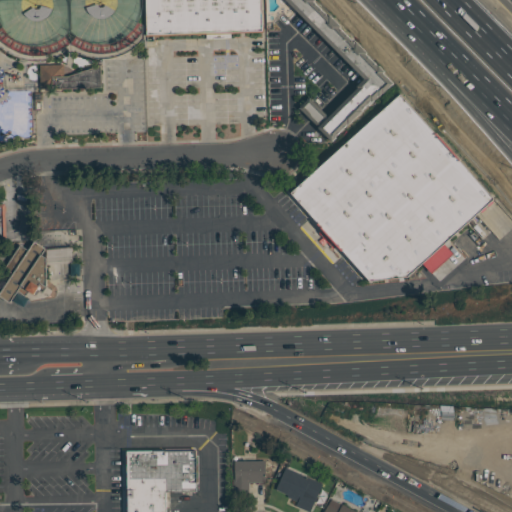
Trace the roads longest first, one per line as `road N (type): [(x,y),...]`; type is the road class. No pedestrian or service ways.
road 1 (primary): [(511,349),(173,352)]
road 2 (primary): [(229,378),(511,357)]
road 3 (residential): [(0,171),(51,161),(274,157)]
road 4 (motorway): [(276,409),(497,511)]
road 5 (motorway): [(511,477),(441,350)]
road 6 (primary): [(100,382),(229,378)]
